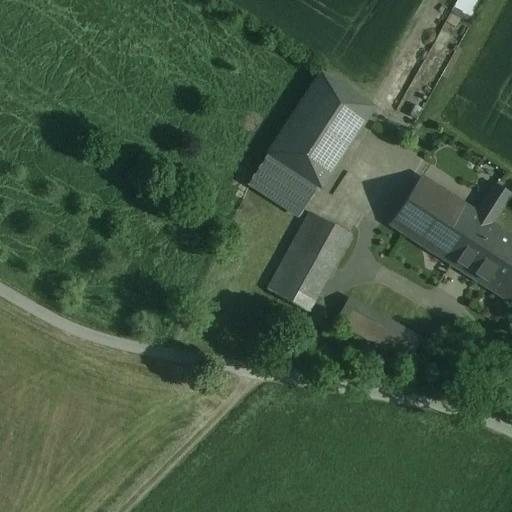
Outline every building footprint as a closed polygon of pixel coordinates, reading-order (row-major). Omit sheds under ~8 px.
[(458,0),(455,7),(475,17),(483,0),(458,0)] [(316,185),(319,187),(372,106),(322,73),(269,154),(316,185)] [(297,215),(316,185),(269,154),(249,185),(297,215)] [(461,203),(421,177),(390,224),(406,234),(446,260),(476,214),(477,213),(461,203)] [(477,213),(476,214),(491,224),(510,194),(496,184),(477,213)] [(311,213),(268,290),(307,312),(350,234),(311,213)] [(511,237),(491,224),(476,214),(446,260),(509,301),(511,296),(511,237)] [(360,306),(347,299),(335,320),(348,327),(360,306)] [(381,346),(393,324),(360,306),(348,327),(381,346)] [(421,340),(393,324),(381,346),(409,361),(421,340)]
